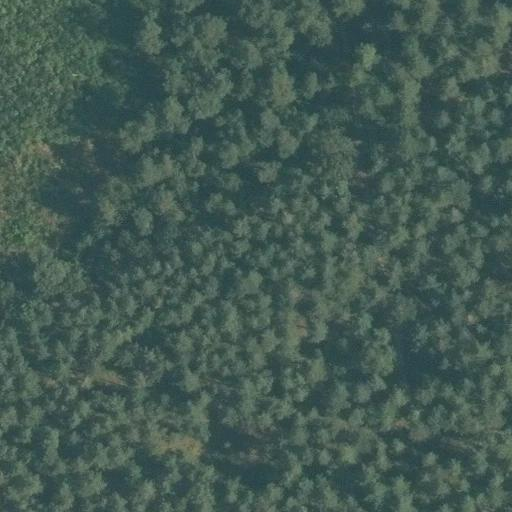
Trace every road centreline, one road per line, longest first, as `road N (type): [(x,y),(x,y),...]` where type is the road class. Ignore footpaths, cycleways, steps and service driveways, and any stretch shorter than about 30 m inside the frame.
road 1 (track): [(427,511),(337,0)]
road 2 (track): [(368,163),(0,326)]
